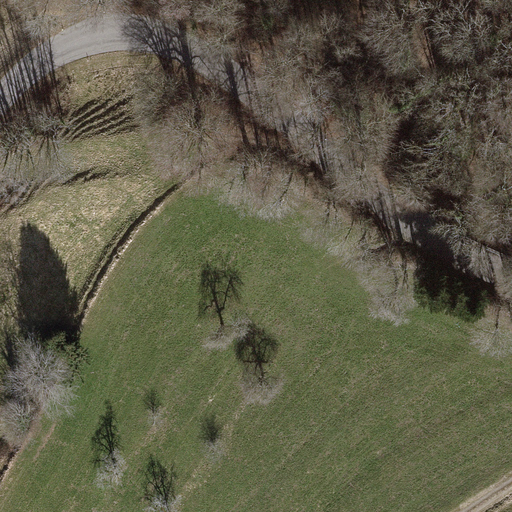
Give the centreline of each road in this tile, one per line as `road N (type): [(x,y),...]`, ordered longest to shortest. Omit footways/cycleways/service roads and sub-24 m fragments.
road 1 (tertiary): [(0,106),(25,77),(82,41),(112,35),(157,42),(218,70),(470,259),(511,276)]
road 2 (track): [(0,44),(19,27),(63,16),(112,35)]
